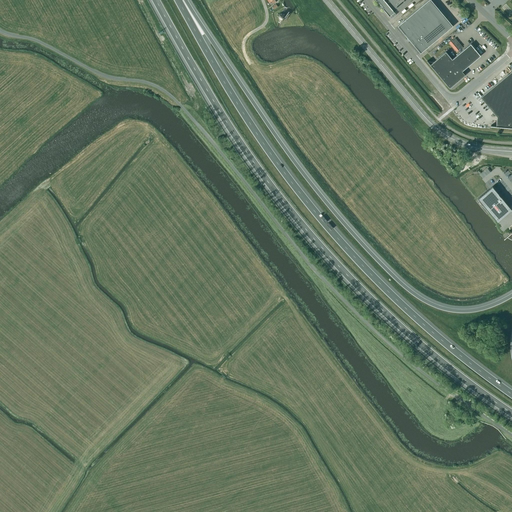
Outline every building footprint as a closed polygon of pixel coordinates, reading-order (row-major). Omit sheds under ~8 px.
[(413,0),(385,0),(380,5),(389,16),(397,10),(399,12),(413,0)] [(420,53),(453,26),(431,0),(428,0),(398,26),(420,53)] [(455,36),(451,40),(459,49),(463,45),(455,36)] [(427,61),(450,88),(465,75),(462,71),(480,55),(471,44),(452,59),(446,52),(430,65),(427,61)] [(511,71),(481,98),(497,117),(496,126),(490,126),(511,128),(511,71)] [(492,186),(478,198),(496,220),(510,208),(501,197),(499,194),(492,186)]
